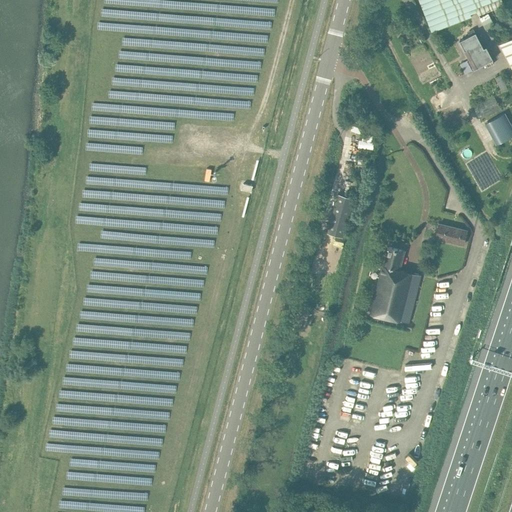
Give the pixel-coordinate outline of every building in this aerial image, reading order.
[(470,14),(477,11),(475,8),(472,0),(419,0),(431,32),(472,17),(470,14)] [(511,0),(472,0),(475,8),(477,11),(478,16),(511,2),(511,0)] [(486,29),(493,24),(487,13),(479,18),(486,29)] [(475,32),(459,40),(469,59),(467,60),(472,70),(474,69),(478,67),(486,63),(487,66),(493,63),(491,60),(493,59),(486,46),(483,48),(475,32)] [(511,67),(511,37),(499,44),(511,67)] [(495,78),(502,91),(508,88),(501,75),(500,74),(495,77),(495,78)] [(511,86),(473,107),(480,120),(511,102),(511,86)] [(348,123),(364,129),(367,121),(361,119),(362,116),(351,112),(348,123)] [(511,126),(505,112),(485,124),(496,144),(511,135),(511,126)] [(243,183),(242,189),(251,191),(253,185),(243,183)] [(338,193),(327,232),(343,236),(354,197),(338,193)] [(468,229),(439,222),(435,238),(463,246),(468,229)] [(382,265),(370,313),(409,323),(421,275),(400,269),(403,260),(400,259),(402,250),(389,247),(384,266),(382,265)]
